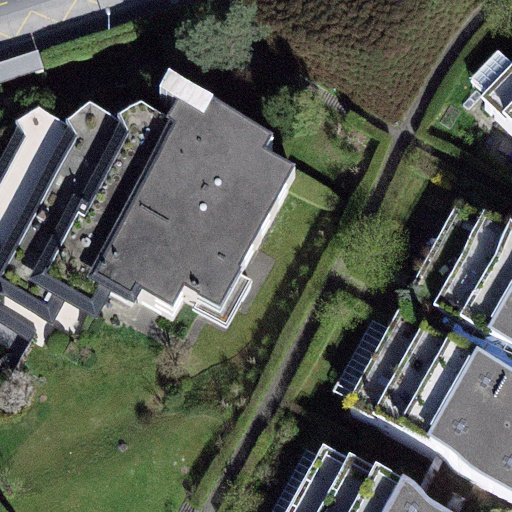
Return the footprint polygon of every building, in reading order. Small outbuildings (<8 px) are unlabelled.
[(511,84),(488,111),(511,132),(511,84)] [(63,139),(35,125),(0,187),(0,314),(3,316),(14,299),(46,316),(59,297),(93,315),(103,296),(132,312),(137,303),(173,322),(184,302),(201,310),(219,277),(227,281),(229,278),(239,284),(295,183),(265,166),(272,152),(151,85),(139,88),(123,117),(93,102),(83,104),(63,139)] [(511,242),(463,217),(417,306),(511,355),(511,242)] [(511,386),(398,330),(352,424),(511,503),(511,386)] [(425,511),(321,456),(290,511),(425,511)]
